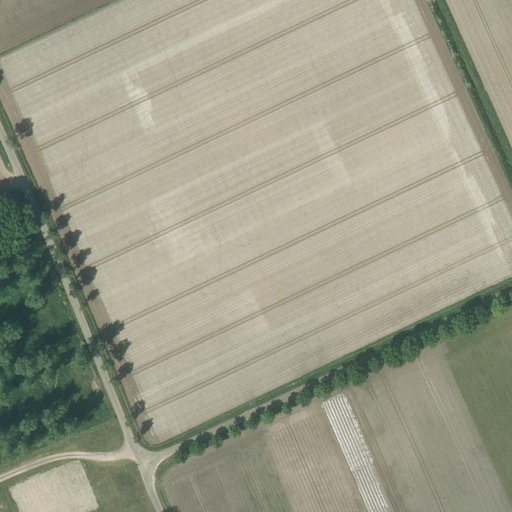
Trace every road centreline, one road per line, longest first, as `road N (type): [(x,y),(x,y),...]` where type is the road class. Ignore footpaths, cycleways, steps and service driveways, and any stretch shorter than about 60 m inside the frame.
road 1 (unclassified): [(142,465),(511,294)]
road 2 (unclassified): [(142,465),(0,139)]
